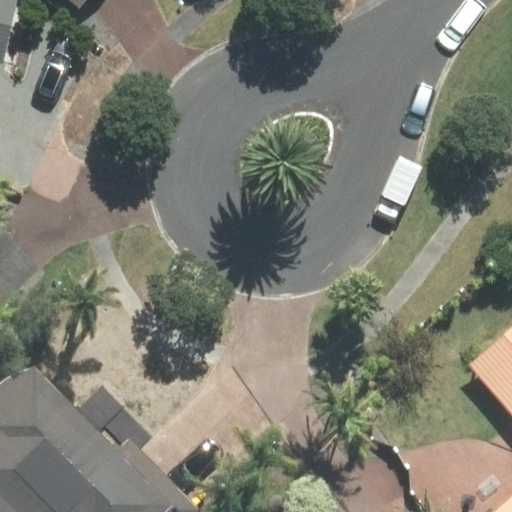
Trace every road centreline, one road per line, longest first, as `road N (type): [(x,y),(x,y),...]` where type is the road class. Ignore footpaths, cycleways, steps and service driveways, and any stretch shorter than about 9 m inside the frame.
road 1 (residential): [(394,54),(360,192),(320,242),(268,251),(242,243),(205,195)]
road 2 (residential): [(205,195),(208,131),(226,107),(250,93),(394,54)]
